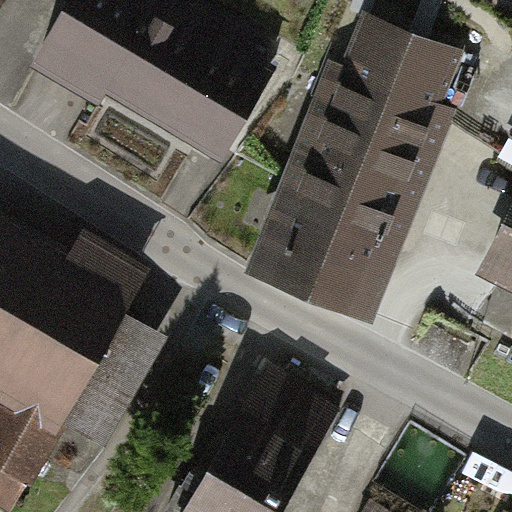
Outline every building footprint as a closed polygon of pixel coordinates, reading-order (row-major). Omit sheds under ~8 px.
[(75,0),(38,63),(94,95),(102,80),(224,152),(277,62),(239,39),(245,29),(196,0),(186,0),(183,7),(171,0),(75,0)] [(327,54),(243,263),(369,313),(455,100),(439,93),(459,45),(356,3),(335,57),(327,54)] [(511,192),(473,270),(511,289),(511,192)] [(0,506),(3,508),(21,477),(29,481),(62,425),(98,445),(161,337),(117,312),(145,264),(80,227),(69,246),(0,205),(0,506)] [(261,365),(169,511),(278,511),(340,413),(261,365)] [(387,511),(367,500),(360,511),(387,511)]
